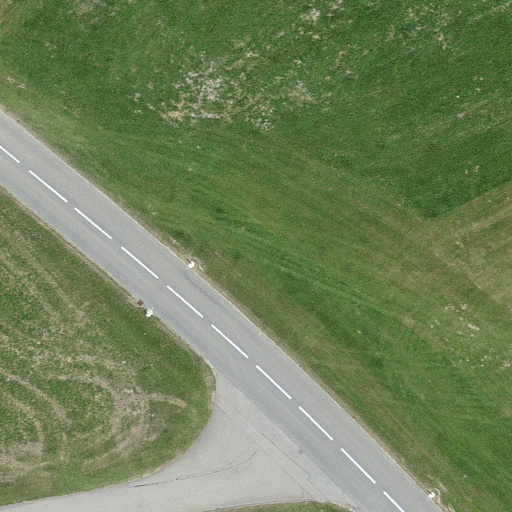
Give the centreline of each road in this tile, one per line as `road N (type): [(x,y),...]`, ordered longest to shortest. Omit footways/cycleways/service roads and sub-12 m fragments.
road 1 (tertiary): [(0,150),(235,344),(332,437)]
road 2 (residential): [(83,511),(215,480),(332,437)]
